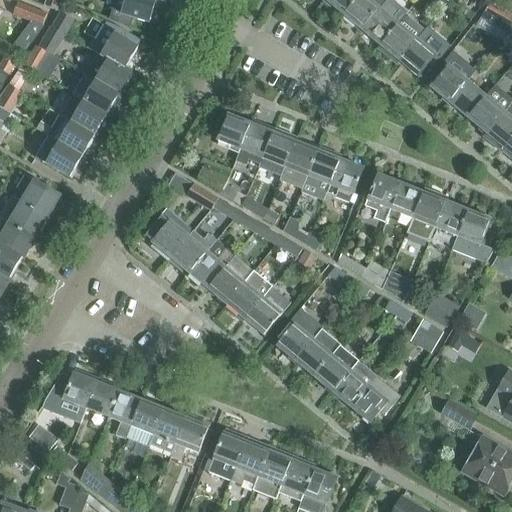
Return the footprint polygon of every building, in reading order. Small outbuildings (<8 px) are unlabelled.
[(57,12),(62,0),(52,0),(49,9),(57,12)] [(151,0),(116,0),(110,20),(128,29),(131,19),(148,25),(156,2),(151,0)] [(324,0),(324,1),(343,17),(356,0),(324,0)] [(386,0),(356,0),(343,17),(361,32),(387,1),(386,0)] [(379,47),(397,26),(388,18),(396,8),(387,1),(361,32),(379,47)] [(42,28),(47,15),(18,3),(12,16),(42,28)] [(489,18),(510,29),(511,25),(511,18),(494,8),(489,18)] [(379,47),(398,62),(415,41),(418,37),(419,37),(424,31),(405,16),(397,26),(379,47)] [(52,28),(51,29),(60,34),(60,33),(62,35),(69,23),(60,18),(53,29),(52,28)] [(87,50),(97,55),(108,62),(125,73),(138,49),(137,49),(141,42),(121,30),(106,24),(95,42),(92,40),(87,50)] [(60,34),(51,29),(40,50),(48,54),(60,34)] [(415,41),(398,62),(416,78),(434,56),(425,49),(433,39),(424,31),(419,37),(418,37),(415,41)] [(131,77),(125,73),(108,62),(97,55),(84,76),(119,97),(131,77)] [(34,74),(41,62),(32,57),(26,69),(34,74)] [(14,64),(5,60),(0,70),(8,74),(14,64)] [(458,75),(448,67),(430,88),(449,104),(467,83),(476,72),(467,65),(458,75)] [(20,67),(9,86),(8,86),(9,87),(16,92),(24,81),(25,82),(31,74),(22,68),(20,67)] [(0,97),(8,86),(9,86),(4,82),(8,75),(0,71),(0,97)] [(475,90),(478,86),(470,80),(476,72),(467,83),(449,104),(467,119),(485,98),(475,90)] [(79,102),(83,104),(107,118),(119,97),(84,76),(75,92),(72,97),(79,101),(79,102)] [(485,98),(467,119),(485,135),(503,113),(504,114),(510,107),(511,104),(511,103),(494,88),(485,98)] [(0,105),(0,110),(10,116),(17,104),(5,97),(0,105)] [(68,122),(71,124),(95,138),(107,118),(83,104),(79,102),(79,101),(72,97),(60,117),(68,122)] [(511,108),(510,107),(504,114),(503,113),(485,135),(483,138),(501,153),(502,153),(504,150),(511,140),(511,108)] [(10,116),(0,110),(0,144),(7,134),(1,131),(10,116)] [(48,137),(56,142),(55,143),(82,159),(95,138),(71,124),(68,122),(60,117),(48,137)] [(217,142),(242,152),(252,126),(229,117),(217,142)] [(253,122),(252,126),(242,152),(236,165),(244,169),(247,161),(261,166),(263,160),(273,135),(275,131),(253,122)] [(279,182),(280,183),(285,169),(295,144),(273,135),(263,160),(275,165),(273,169),(283,173),(279,182)] [(82,159),(55,143),(56,142),(48,137),(35,158),(43,163),(42,164),(70,180),(82,159)] [(307,178),(319,149),(297,140),(295,144),(285,169),(280,183),(288,186),(293,172),(307,178)] [(511,140),(504,150),(502,153),(511,161),(511,140)] [(319,148),(319,149),(307,178),(319,183),(316,191),(326,195),(329,187),(330,187),(340,161),(342,157),(319,148)] [(362,170),(340,161),(330,187),(329,187),(326,195),(349,204),(351,196),(362,170)] [(196,181),(220,195),(226,186),(227,184),(203,170),(196,181)] [(374,220),(384,224),(400,186),(377,176),(369,195),(365,194),(360,206),(377,213),(374,220)] [(10,199),(21,206),(46,221),(59,199),(24,177),(11,198),(10,199)] [(210,212),(212,210),(218,200),(194,186),(186,198),(210,212)] [(238,193),(226,186),(220,195),(232,202),(238,193)] [(412,220),(422,195),(400,186),(384,224),(385,224),(382,232),(386,234),(392,219),(397,221),(399,215),(412,220)] [(433,233),(445,204),(422,195),(412,220),(424,225),(423,229),(433,233)] [(34,241),(46,221),(21,206),(10,199),(0,216),(0,219),(1,220),(0,221),(34,241)] [(212,210),(232,221),(240,212),(218,200),(212,210)] [(264,221),(269,212),(254,202),(248,212),(264,221)] [(445,204),(433,233),(443,237),(445,233),(457,238),(467,213),(445,204)] [(240,212),(232,221),(255,235),(261,225),(240,212)] [(280,218),(269,212),(264,221),(285,234),(290,221),(281,216),(280,218)] [(490,222),(467,213),(457,238),(451,254),(485,267),(493,251),(481,246),(490,222)] [(150,248),(168,263),(191,236),(183,229),(181,231),(169,222),(162,216),(145,238),(153,245),(150,248)] [(0,249),(21,262),(34,241),(0,221),(0,249)] [(290,221),(285,234),(306,246),(311,236),(298,229),(299,227),(290,221)] [(303,249),(261,225),(255,235),(297,259),(303,249)] [(168,263),(187,278),(207,254),(216,242),(207,235),(202,241),(193,233),(191,236),(168,263)] [(318,241),(311,236),(306,246),(313,250),(318,241)] [(216,242),(207,254),(187,278),(205,294),(208,290),(226,269),(235,258),(216,242)] [(0,277),(8,283),(21,262),(0,249),(0,277)] [(303,249),(297,259),(308,266),(314,255),(303,249)] [(493,269),(511,277),(511,255),(501,251),(493,269)] [(335,264),(350,272),(355,263),(341,255),(335,264)] [(208,290),(226,306),(244,284),(245,285),(254,274),(235,258),(226,269),(208,290)] [(370,262),(368,266),(361,279),(381,292),(390,273),(370,262)] [(350,272),(361,279),(368,266),(366,269),(355,263),(350,272)] [(353,292),(358,283),(334,269),(327,277),(353,292)] [(226,306),(223,309),(242,324),(245,321),(265,297),(272,289),(254,274),(245,285),(244,284),(226,306)] [(0,296),(8,283),(0,277),(0,296)] [(370,290),(358,283),(353,292),(365,299),(370,290)] [(403,304),(409,294),(397,288),(392,297),(403,304)] [(245,321),(263,336),(290,304),(272,289),(265,297),(245,321)] [(420,301),(409,294),(403,304),(414,311),(420,301)] [(424,316),(427,318),(446,329),(457,310),(445,303),(436,297),(424,316)] [(394,316),(400,308),(390,301),(384,311),(394,316)] [(471,303),(461,321),(478,330),(487,312),(471,303)] [(412,315),(400,308),(394,316),(407,324),(412,315)] [(443,334),(422,321),(414,334),(435,347),(443,334)] [(294,362),(321,331),(313,324),(305,334),(293,325),(275,346),(294,362)] [(294,362),(313,377),(331,356),(332,357),(340,347),(321,331),(294,362)] [(457,354),(461,347),(467,337),(457,331),(447,348),(457,354)] [(331,356),(313,377),(331,393),(349,371),(357,361),(340,347),(332,357),(331,356)] [(349,371),(331,393),(349,408),(375,377),(357,361),(349,371)] [(63,400),(60,407),(83,416),(86,409),(88,410),(98,384),(88,380),(90,376),(78,371),(66,401),(63,400)] [(511,425),(511,376),(508,375),(487,412),(511,425)] [(375,377),(349,408),(368,424),(386,402),(392,407),(400,397),(375,377)] [(98,384),(88,410),(110,419),(120,393),(122,389),(107,383),(105,387),(98,384)] [(115,437),(125,442),(129,432),(130,433),(143,402),(120,393),(110,419),(120,423),(115,437)] [(470,432),(478,417),(449,400),(440,416),(470,432)] [(143,402),(130,433),(139,436),(141,431),(154,437),(165,410),(143,402)] [(151,446),(162,450),(172,454),(170,459),(171,459),(187,419),(165,410),(154,437),(151,446)] [(187,419),(171,459),(180,463),(186,449),(199,455),(211,424),(197,419),(195,423),(187,419)] [(52,453),(61,438),(39,425),(31,440),(52,453)] [(227,431),(209,474),(232,483),(237,470),(250,440),(227,431)] [(462,473),(503,497),(511,482),(511,456),(483,439),(462,473)] [(250,440),(237,470),(232,483),(241,486),(242,481),(255,486),(252,492),(254,492),(260,479),(272,449),(250,440)] [(128,452),(147,455),(149,445),(130,441),(128,452)] [(28,446),(16,461),(30,472),(34,467),(39,471),(47,461),(28,446)] [(49,456),(62,466),(69,457),(56,448),(49,456)] [(278,494),(279,494),(282,488),(292,462),(294,458),(272,449),(260,479),(254,492),(275,501),(278,494)] [(78,464),(69,457),(62,466),(71,473),(78,464)] [(203,471),(209,474),(214,462),(207,459),(203,471)] [(292,462),(282,488),(279,494),(301,503),(298,510),(304,497),(315,471),(292,462)] [(78,479),(101,496),(108,488),(106,487),(109,483),(88,466),(78,479)] [(327,506),(337,480),(315,471),(304,497),(298,510),(304,511),(322,511),(325,506),(327,506)] [(68,511),(70,511),(78,492),(79,488),(68,484),(69,480),(60,473),(56,486),(65,489),(59,506),(69,510),(68,511)] [(379,491),(385,480),(376,475),(370,485),(379,491)] [(125,501),(108,488),(101,496),(120,511),(125,501)] [(107,511),(89,496),(78,492),(70,511),(82,511),(86,503),(96,511),(107,511)] [(423,511),(402,500),(394,511),(423,511)]
